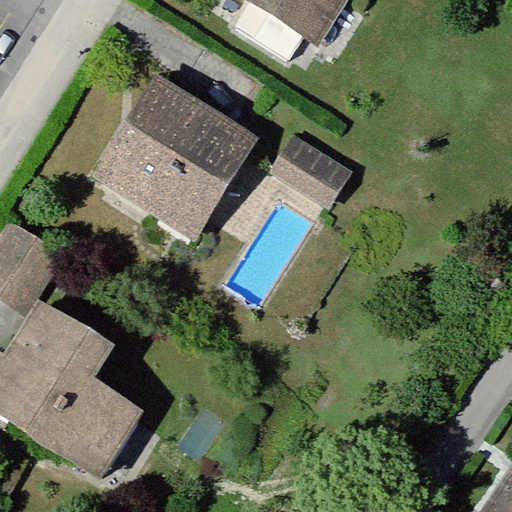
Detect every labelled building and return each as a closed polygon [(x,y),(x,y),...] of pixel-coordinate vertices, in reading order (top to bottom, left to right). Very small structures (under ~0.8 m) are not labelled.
[(251,0),(336,53),(369,0),(251,0)] [(115,180),(217,250),(283,154),(181,84),(115,180)] [(372,182),(309,147),(289,182),(352,217),(372,182)] [(35,229),(0,280),(0,293),(44,323),(85,262),(35,229)] [(0,385),(0,407),(128,486),(177,408),(39,323),(0,385)]
